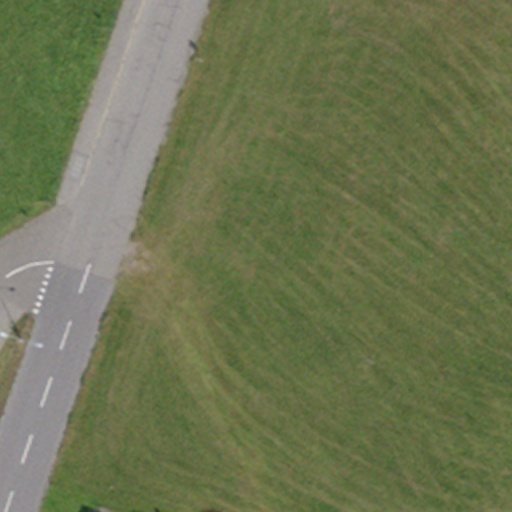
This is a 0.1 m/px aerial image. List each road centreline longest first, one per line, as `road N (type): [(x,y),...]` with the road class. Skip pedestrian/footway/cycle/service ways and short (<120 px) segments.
road 1 (tertiary): [(86,267),(176,0)]
road 2 (tertiary): [(3,511),(86,267)]
